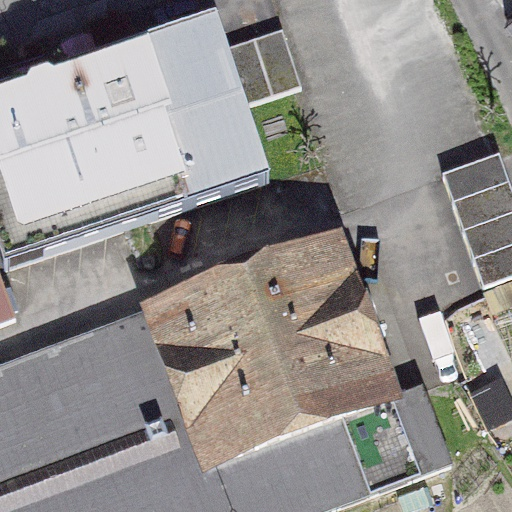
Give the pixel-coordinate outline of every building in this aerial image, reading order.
[(511,0),(501,0),(511,11),(504,17),(511,26),(511,0)] [(214,25),(0,95),(0,256),(5,272),(267,185),(214,25)] [(442,179),(483,292),(511,281),(511,195),(499,158),(442,179)] [(0,511),(333,511),(450,469),(421,392),(392,403),(335,249),(0,374),(0,511)] [(0,327),(15,322),(0,281),(0,327)]
